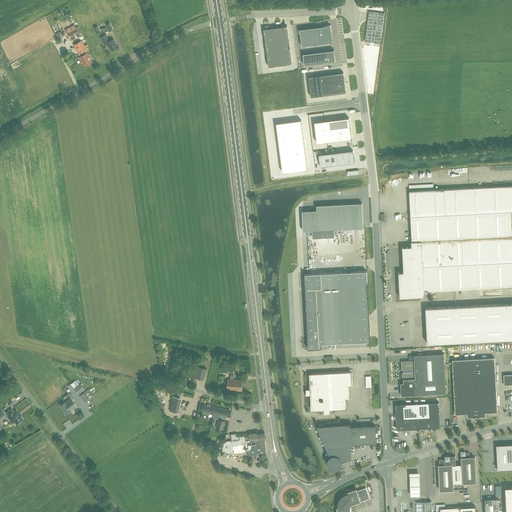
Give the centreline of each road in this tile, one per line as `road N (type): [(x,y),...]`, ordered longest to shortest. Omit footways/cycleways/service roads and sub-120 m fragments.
road 1 (secondary): [(269,405),(219,21)]
road 2 (unclassified): [(388,464),(363,102)]
road 3 (unclassified): [(0,137),(186,31),(219,21)]
road 4 (unclassified): [(118,511),(0,355)]
road 5 (unclassified): [(269,405),(129,375)]
road 6 (unknown): [(374,198),(411,182),(511,175)]
road 7 (unknown): [(511,297),(380,306)]
road 8 (unclassified): [(388,464),(511,426)]
